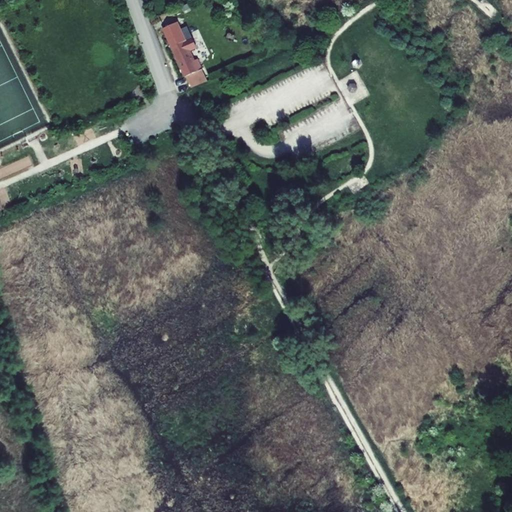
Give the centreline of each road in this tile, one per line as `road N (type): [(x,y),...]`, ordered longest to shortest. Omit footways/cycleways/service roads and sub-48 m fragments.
road 1 (track): [(0,186),(174,108)]
road 2 (residential): [(132,0),(174,108),(199,126)]
